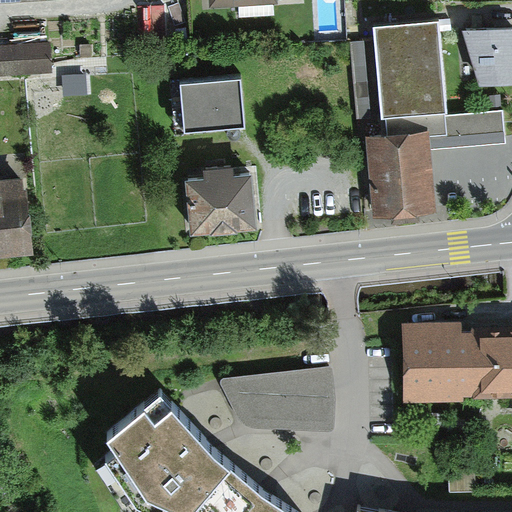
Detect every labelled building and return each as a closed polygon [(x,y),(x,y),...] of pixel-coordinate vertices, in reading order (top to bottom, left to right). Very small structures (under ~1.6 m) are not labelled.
[(209,0),(210,8),(278,5),(277,0),(209,0)] [(445,113),(447,113),(440,22),(373,28),(383,118),(386,118),(445,113)] [(480,87),(511,85),(511,29),(463,33),(480,87)] [(0,72),(50,69),(48,41),(0,44),(0,72)] [(87,74),(63,75),(64,96),(88,95),(87,74)] [(244,122),(240,76),(181,81),(184,127),(244,122)] [(445,113),(386,118),(388,135),(428,132),(430,149),(505,142),(503,110),(445,116),(445,113)] [(365,137),(371,218),(434,214),(430,149),(428,132),(388,135),(365,137)] [(186,178),(191,231),(255,224),(250,172),(233,174),(233,164),(206,166),(206,176),(186,178)] [(0,256),(32,253),(25,179),(0,181),(0,256)] [(511,328),(401,331),(402,392),(511,389),(511,328)] [(230,429),(339,424),(336,367),(227,373),(230,429)] [(293,511),(231,466),(155,391),(106,435),(114,449),(94,464),(124,511),(293,511)] [(443,425),(443,413),(426,413),(426,425),(443,425)]
